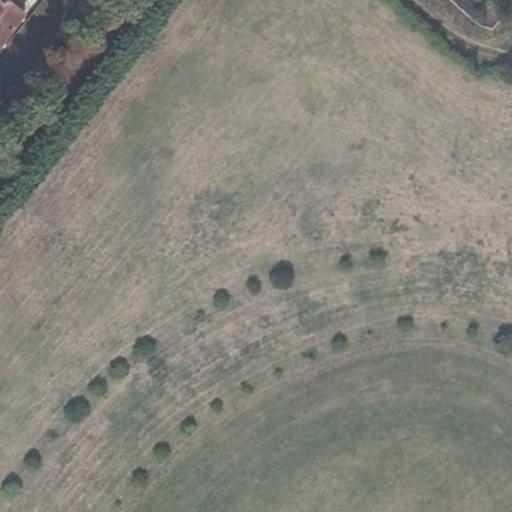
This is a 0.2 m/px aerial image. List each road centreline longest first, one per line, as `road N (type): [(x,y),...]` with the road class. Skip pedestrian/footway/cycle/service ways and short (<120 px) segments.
road 1 (unknown): [(511,372),(458,346),(391,347),(326,365),(243,406),(175,459),(133,511)]
road 2 (track): [(148,0),(0,183)]
